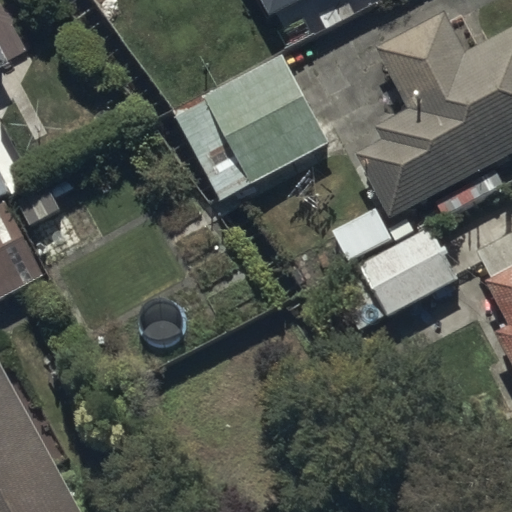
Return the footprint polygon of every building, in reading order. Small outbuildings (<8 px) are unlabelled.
[(309,0),(260,0),(271,20),(309,0)] [(363,156),(393,218),(511,159),(511,35),(472,55),(452,14),(381,49),(412,113),(382,128),(390,144),(363,156)] [(0,75),(16,67),(0,34),(0,75)] [(223,202),(336,145),(291,57),(176,115),(223,202)] [(19,201),(0,166),(0,303),(50,276),(26,232),(65,210),(50,184),(19,201)] [(335,234),(352,266),(397,242),(381,210),(335,234)] [(463,282),(436,229),(362,268),(366,275),(339,290),(362,334),(463,282)] [(511,353),(511,238),(479,254),(511,324),(511,330),(503,335),(511,353)] [(84,511),(1,361),(0,361),(0,511),(84,511)]
